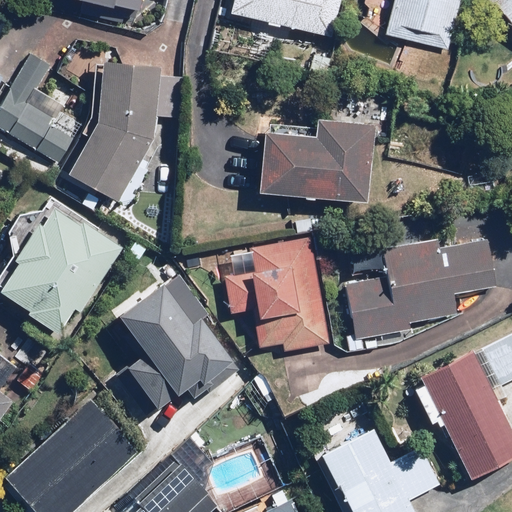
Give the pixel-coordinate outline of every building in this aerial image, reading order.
[(52,0),(122,16),(124,9),(137,12),(139,0),(52,0)] [(348,0),(237,0),(233,20),(339,43),(348,0)] [(395,0),(386,35),(446,50),(458,0),(395,0)] [(511,0),(498,0),(495,3),(511,25),(511,0)] [(0,126),(11,133),(59,162),(75,135),(55,123),(64,107),(36,90),(51,66),(30,54),(5,94),(0,102),(0,126)] [(162,65),(105,60),(100,120),(70,174),(119,202),(156,138),(157,124),(162,65)] [(260,191),(370,201),(377,124),(318,118),(316,136),(265,131),(260,191)] [(14,251),(15,253),(0,277),(0,292),(62,330),(75,309),(86,315),(129,244),(50,196),(40,213),(38,212),(36,212),(34,212),(33,212),(31,212),(29,212),(27,212),(26,213),(24,214),(22,214),(21,215),(19,216),(18,217),(16,219),(15,220),(14,221),(13,223),(12,224),(11,226),(11,227),(10,229),(10,231),(9,233),(9,234),(9,236),(9,238),(9,240),(10,242),(10,243),(11,245),(11,247),(12,248),(13,250),(14,251)] [(255,306),(261,346),(285,342),(286,348),(327,342),(311,236),(252,245),(253,250),(217,256),(225,311),(255,306)] [(495,287),(488,238),(444,245),(443,240),(385,248),(390,277),(346,284),(354,338),(412,329),(411,324),(459,317),(455,293),(495,287)] [(150,416),(184,391),(192,402),(240,366),(225,346),(204,318),(208,315),(178,274),(122,315),(134,330),(126,336),(141,356),(118,373),(150,416)] [(511,328),(472,349),(494,390),(511,380),(511,328)] [(60,353),(40,342),(17,382),(37,393),(60,353)] [(511,458),(511,424),(472,349),(421,376),(475,478),(511,458)] [(17,366),(0,354),(0,422),(17,398),(2,387),(17,366)] [(73,511),(140,447),(91,397),(8,477),(14,484),(9,489),(31,511),(73,511)] [(418,511),(411,499),(440,483),(420,445),(391,460),(374,427),(318,456),(347,511),(418,511)] [(174,455),(110,511),(204,511),(216,501),(174,455)] [(297,511),(279,472),(221,498),(227,511),(297,511)]
